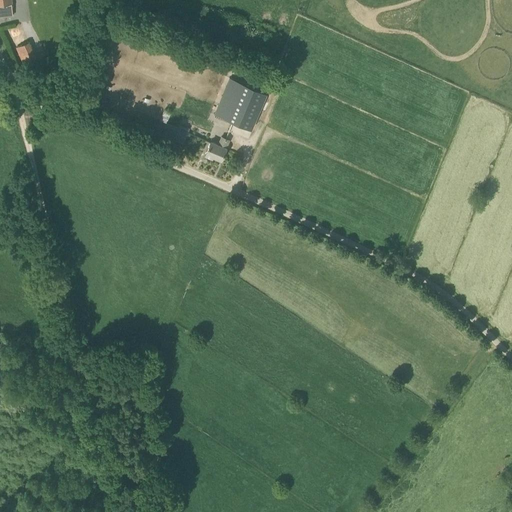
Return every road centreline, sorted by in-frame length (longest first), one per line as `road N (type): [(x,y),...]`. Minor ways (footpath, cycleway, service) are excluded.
road 1 (unclassified): [(511,354),(452,294),(42,105),(17,87),(0,59)]
road 2 (track): [(17,87),(106,511)]
